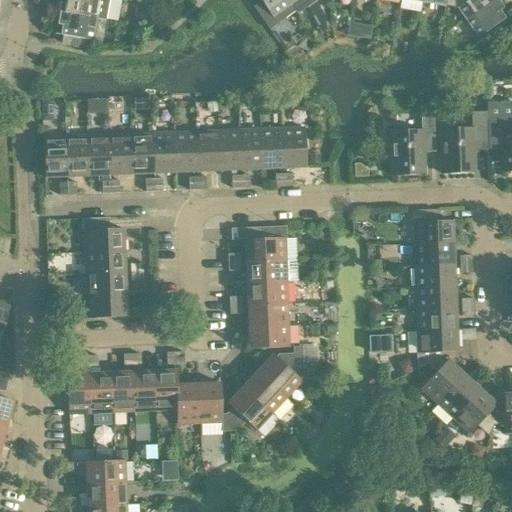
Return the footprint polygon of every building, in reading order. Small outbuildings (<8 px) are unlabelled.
[(108,0),(60,0),(58,12),(63,13),(95,19),(105,21),(108,0)] [(295,12),(286,0),(258,0),(260,2),(252,7),(268,30),(295,12)] [(286,0),(295,12),(297,15),(316,1),(314,0),(286,0)] [(444,0),(444,6),(457,9),(464,19),(491,1),(492,0),(444,0)] [(492,0),(491,1),(464,19),(477,38),(485,32),(491,40),(498,35),(493,27),(504,19),(498,11),(502,9),(496,0),(492,0)] [(80,48),(82,39),(91,41),(95,19),(63,13),(58,12),(54,35),(62,36),(61,45),(80,48)] [(95,19),(91,41),(101,42),(105,21),(95,19)] [(439,130),(441,173),(473,172),(472,151),(486,150),(485,113),(471,113),(471,129),(439,130)] [(389,132),(390,176),(423,175),(422,153),(434,152),(433,119),(420,119),(421,131),(389,132)] [(511,119),(488,120),(489,148),(502,148),(503,171),(511,170),(511,119)] [(282,169),(281,129),(259,130),(261,170),(282,169)] [(303,129),(281,129),(282,169),(305,168),(303,129)] [(261,170),(259,130),(238,131),(239,171),(261,170)] [(239,171),(238,131),(216,132),(217,172),(239,171)] [(217,172),(216,132),(195,133),(196,172),(217,172)] [(174,173),(173,133),(151,134),(152,174),(174,173)] [(196,172),(195,133),(173,133),(174,173),(196,172)] [(152,174),(151,134),(129,135),(130,175),(152,174)] [(130,175),(129,135),(108,136),(109,176),(130,175)] [(109,182),(109,176),(108,136),(86,137),(87,177),(100,176),(101,194),(110,194),(109,182)] [(87,177),(86,137),(65,138),(66,177),(87,177)] [(66,177),(65,138),(42,138),(43,178),(66,177)] [(291,174),(282,175),(283,187),(291,187),(291,174)] [(283,187),(282,175),(274,175),(274,188),(283,187)] [(248,176),(239,177),(239,189),(248,189),(248,176)] [(239,189),(239,177),(231,177),(231,189),(239,189)] [(196,191),(196,178),(188,179),(188,191),(196,191)] [(205,178),(196,178),(196,191),(205,190),(205,178)] [(152,192),(152,180),(143,180),(144,193),(152,192)] [(161,180),(152,180),(152,192),(162,192),(161,180)] [(118,181),(109,182),(110,194),(118,194),(118,181)] [(75,183),(67,184),(67,195),(75,195),(75,183)] [(67,195),(67,184),(57,184),(58,196),(67,195)] [(412,224),(413,245),(453,244),(452,221),(438,222),(437,211),(410,212),(411,224),(412,224)] [(82,232),(83,253),(123,252),(122,229),(108,230),(108,218),(80,219),(81,232),(82,232)] [(285,227),(257,228),(257,239),(244,240),(244,254),(227,254),(227,263),(294,260),(293,239),(285,240),(285,227)] [(454,265),(453,244),(413,245),(414,267),(454,265)] [(124,273),(123,252),(83,253),(84,275),(124,273)] [(459,257),(459,265),(471,265),(471,256),(459,257)] [(294,260),(227,263),(227,272),(245,272),(245,285),(285,283),(294,283),(294,260)] [(129,264),(129,273),(142,273),(141,264),(129,264)] [(454,287),(454,265),(414,267),(415,288),(454,287)] [(472,273),(471,265),(459,265),(459,274),(472,273)] [(124,296),(124,273),(84,275),(84,298),(124,296)] [(142,281),(142,273),(129,273),(130,282),(142,281)] [(286,304),(285,283),(245,285),(246,297),(240,297),(240,306),(286,304)] [(455,309),(454,287),(415,288),(416,310),(455,309)] [(125,318),(124,296),(84,298),(85,320),(125,318)] [(228,297),(228,306),(240,306),(240,297),(228,297)] [(460,299),(460,308),(473,307),(473,299),(460,299)] [(286,326),(286,304),(246,306),(247,327),(286,326)] [(240,315),(240,306),(228,306),(229,315),(240,315)] [(131,308),(131,318),(143,317),(143,307),(131,308)] [(473,317),(473,307),(460,308),(461,317),(473,317)] [(456,330),(455,309),(416,310),(416,332),(456,330)] [(287,348),(286,326),(247,327),(248,350),(287,348)] [(457,353),(456,330),(416,332),(417,358),(416,358),(417,370),(427,365),(439,358),(439,353),(457,353)] [(393,334),(370,334),(370,352),(393,352),(393,334)] [(299,347),(291,348),(292,355),(293,360),(301,360),(299,347)] [(182,352),(173,353),(173,365),(183,364),(182,352)] [(131,367),(131,354),(122,355),(123,367),(131,367)] [(139,354),(131,354),(131,367),(140,366),(139,354)] [(276,355),(275,357),(285,368),(288,365),(287,356),(287,354),(276,355)] [(271,355),(255,371),(284,399),(300,382),(292,374),(301,364),(301,360),(293,360),(292,355),(287,356),(288,365),(285,368),(275,357),(274,358),(271,355)] [(88,368),(88,356),(79,356),(79,369),(88,368)] [(96,356),(88,356),(88,368),(97,368),(96,356)] [(435,403),(463,374),(447,360),(444,363),(439,359),(439,358),(427,365),(435,373),(420,389),(435,403)] [(174,385),(175,385),(175,371),(152,372),(154,412),(175,411),(174,385)] [(284,399),(255,371),(240,387),(269,414),(284,399)] [(154,412),(152,372),(131,373),(132,412),(154,412)] [(132,412),(131,373),(110,374),(111,413),(132,412)] [(89,414),(88,374),(65,375),(67,415),(89,414)] [(111,413),(110,374),(88,374),(89,414),(92,414),(111,413)] [(452,419),(479,389),(463,374),(435,403),(452,419)] [(218,383),(196,384),(198,424),(220,423),(220,432),(229,432),(228,418),(224,414),(219,414),(218,383)] [(198,424),(196,384),(175,385),(174,385),(175,411),(175,425),(198,424)] [(270,415),(269,414),(240,387),(225,403),(229,408),(224,414),(228,418),(229,432),(234,432),(244,421),(255,431),(270,415)] [(496,405),(479,389),(452,419),(469,434),(477,426),(488,436),(492,426),(493,426),(496,412),(493,409),(496,405)] [(511,394),(503,395),(503,412),(497,413),(496,412),(493,426),(504,425),(504,434),(511,434),(511,394)] [(0,421),(7,424),(13,402),(0,398),(0,421)] [(111,413),(92,414),(92,426),(111,425),(111,413)] [(453,451),(478,455),(480,445),(455,441),(453,451)] [(178,478),(177,460),(164,461),(165,479),(178,478)] [(85,462),(85,485),(125,484),(124,461),(85,462)] [(67,463),(67,473),(79,472),(79,463),(67,463)] [(126,506),(125,484),(85,485),(86,507),(126,506)] [(68,498),(69,508),(81,508),(80,498),(68,498)]
